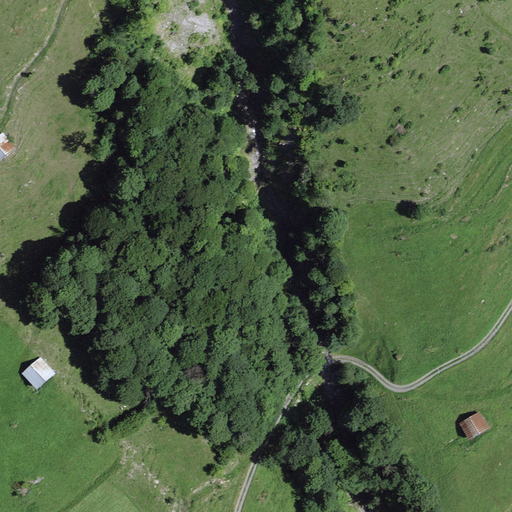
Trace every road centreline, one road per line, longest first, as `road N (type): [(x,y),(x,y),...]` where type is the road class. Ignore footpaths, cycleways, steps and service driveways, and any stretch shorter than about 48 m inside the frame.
road 1 (track): [(235,511),(245,478),(305,374),(335,358),(352,360),(388,385),(410,387),(475,350),(511,300)]
road 2 (track): [(0,127),(15,75),(43,48),(66,0)]
